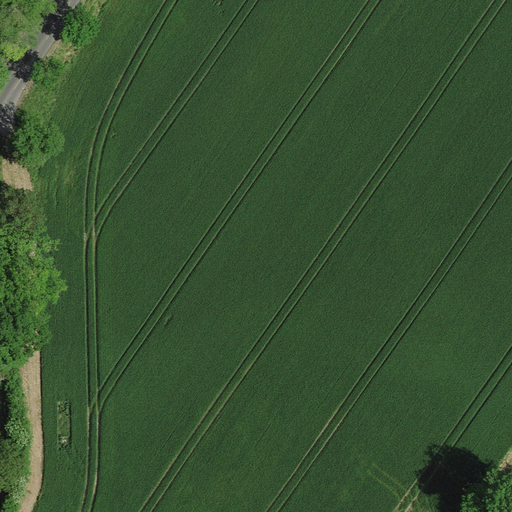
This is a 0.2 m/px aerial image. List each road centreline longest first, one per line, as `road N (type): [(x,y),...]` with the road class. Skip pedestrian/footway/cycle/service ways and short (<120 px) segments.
road 1 (track): [(6,92),(15,167),(28,200),(36,440),(25,511)]
road 2 (tertiary): [(66,0),(0,102)]
